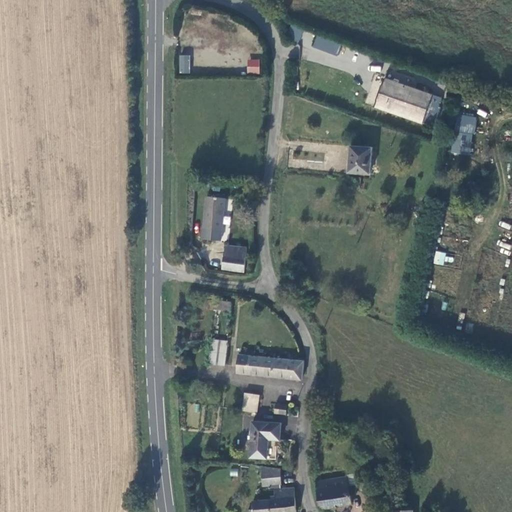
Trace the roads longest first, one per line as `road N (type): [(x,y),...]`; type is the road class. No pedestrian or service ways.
road 1 (unclassified): [(316,511),(302,450),(311,373),(303,325),(268,289),(277,62),(255,13),(220,0)]
road 2 (secondary): [(155,0),(154,370),(167,511)]
road 3 (unknown): [(154,370),(309,393)]
